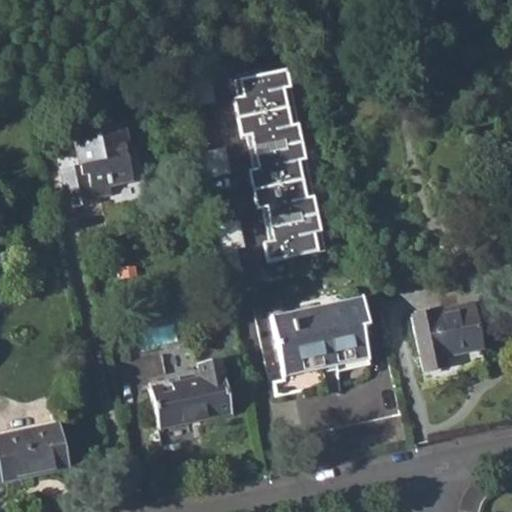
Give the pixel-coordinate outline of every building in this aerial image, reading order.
[(293,104),(286,69),(240,78),(243,95),(235,96),(238,116),(293,104)] [(301,140),(293,104),(238,116),(242,135),(251,133),(254,147),(284,140),(285,144),(301,140)] [(82,165),(63,169),(71,208),(98,202),(97,197),(113,193),(112,186),(136,181),(128,146),(132,145),(127,121),(75,132),(82,165)] [(309,176),(301,140),(285,144),(286,147),(256,154),(258,167),(249,169),(253,188),(309,176)] [(317,212),(309,176),(253,188),(257,207),(266,205),(269,218),(299,212),(300,215),(317,212)] [(324,248),(317,212),(300,215),(301,219),(271,225),(274,239),(264,241),(268,259),(324,248)] [(269,317),(281,374),(319,366),(333,363),(365,357),(358,323),(365,322),(359,298),(269,317)] [(413,323),(424,372),(446,367),(444,357),(482,349),(473,310),(413,323)] [(333,363),(334,370),(367,364),(365,357),(333,363)] [(148,388),(157,428),(230,412),(217,358),(195,363),(198,377),(148,388)] [(323,384),(319,366),(281,374),(281,377),(271,379),(274,395),(323,384)] [(316,456),(308,458),(309,462),(407,441),(400,413),(311,432),(316,456)] [(0,432),(0,478),(0,481),(68,466),(57,420),(0,432)]
